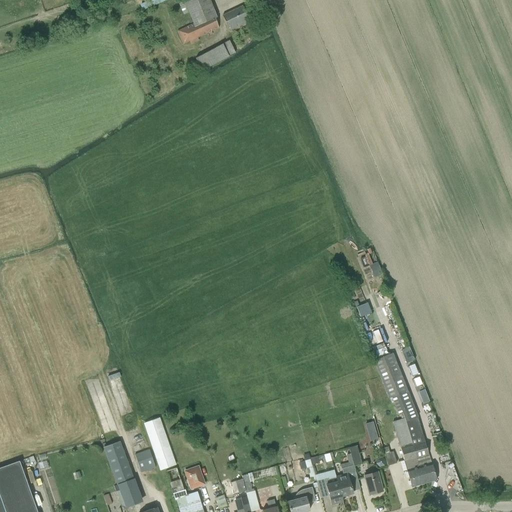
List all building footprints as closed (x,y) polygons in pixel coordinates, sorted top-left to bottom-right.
[(182,44),(218,28),(206,0),(177,0),(179,6),(180,6),(183,14),(191,12),(194,20),(192,20),(193,24),(177,31),(182,44)] [(229,33),(250,23),(242,7),(222,16),(229,33)] [(227,57),(234,53),(229,41),(221,45),(227,57)] [(221,45),(195,59),(202,72),(227,57),(221,45)] [(374,278),(382,275),(377,263),(369,266),(374,278)] [(414,360),(409,347),(401,351),(406,364),(413,361),(414,360)] [(404,419),(416,458),(428,455),(417,418),(417,417),(392,354),(373,361),(388,399),(391,397),(398,415),(402,413),(404,419)] [(119,373),(107,377),(109,381),(120,377),(119,373)] [(427,396),(424,390),(418,392),(420,398),(426,396),(427,396)] [(159,418),(143,424),(160,471),(176,465),(159,418)] [(416,458),(404,419),(392,422),(403,461),(411,488),(424,484),(419,467),(416,458)] [(372,422),(365,424),(367,433),(375,431),(372,422)] [(125,508),(142,502),(119,442),(103,448),(125,508)] [(353,466),(361,464),(356,446),(349,448),(353,466)] [(387,466),(396,464),(393,452),(389,453),(387,447),(382,449),(387,466)] [(140,473),(155,468),(149,450),(134,455),(140,473)] [(416,458),(419,467),(424,484),(436,480),(431,464),(428,455),(416,458)] [(317,457),(310,459),(312,465),(319,463),(317,457)] [(36,511),(19,461),(0,468),(0,498),(4,511),(36,511)] [(357,478),(353,466),(341,469),(343,475),(336,477),(337,482),(341,497),(353,494),(349,480),(357,478)] [(197,467),(185,472),(188,480),(186,480),(188,487),(202,481),(197,467)] [(263,476),(277,474),(276,468),(253,471),(254,478),(263,476)] [(341,497),(337,482),(336,477),(335,477),(333,470),(316,475),(315,468),(312,469),(316,480),(320,496),(327,494),(331,505),(343,502),(341,497)] [(368,495),(382,492),(377,472),(363,476),(368,495)] [(243,484),(242,479),(235,481),(238,493),(245,491),(243,484)] [(287,503),(289,511),(305,511),(309,511),(307,504),(315,502),(311,488),(302,491),(300,492),(297,494),(294,495),(292,497),(291,499),(290,500),(289,502),(288,502),(287,503)] [(250,511),(259,509),(254,491),(246,493),(250,511)] [(197,492),(176,499),(178,507),(179,511),(202,511),(199,500),(197,492)] [(106,506),(111,504),(108,494),(103,496),(106,506)] [(215,497),(219,508),(228,505),(224,494),(215,497)] [(234,501),(237,511),(249,511),(245,498),(234,501)] [(261,511),(277,511),(277,507),(275,508),(273,500),(267,502),(268,509),(262,511),(261,511)]
